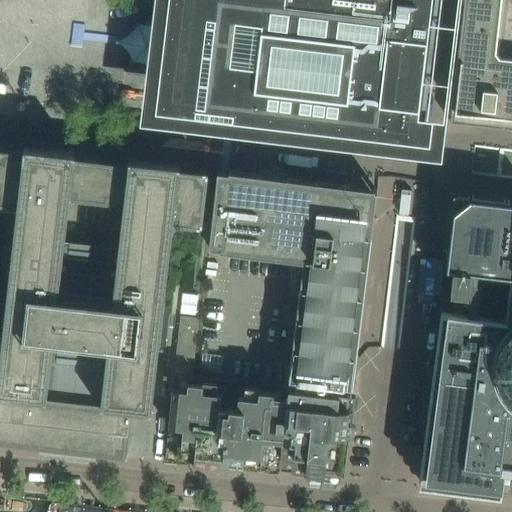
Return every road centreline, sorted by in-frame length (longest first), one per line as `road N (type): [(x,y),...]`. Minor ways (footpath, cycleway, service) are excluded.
road 1 (unclassified): [(511,141),(442,133),(415,358),(391,367),(375,501)]
road 2 (unclassified): [(375,501),(0,460)]
